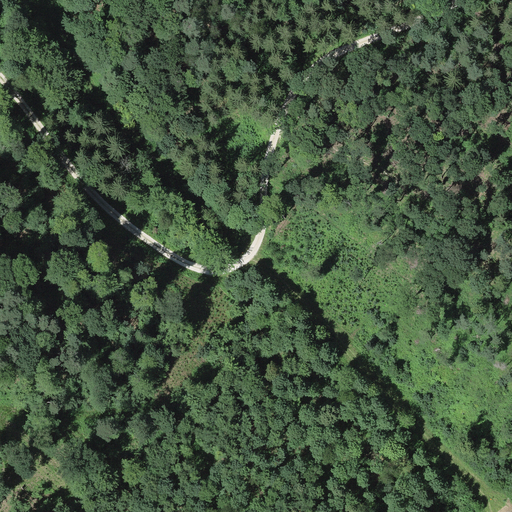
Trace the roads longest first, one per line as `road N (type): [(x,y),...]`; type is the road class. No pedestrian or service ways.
road 1 (track): [(0,76),(99,202),(177,258),(216,270),(247,256),(258,239),(266,164),(300,81),(324,58),(464,0)]
road 2 (track): [(444,511),(454,490),(448,449),(276,268),(247,256)]
